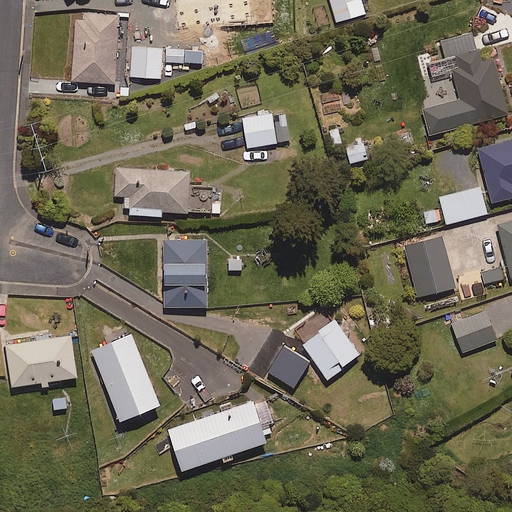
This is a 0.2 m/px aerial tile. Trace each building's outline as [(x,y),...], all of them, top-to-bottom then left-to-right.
[(365,13),(360,0),(330,0),(337,22),(365,13)] [(249,22),(249,6),(209,9),(210,24),(249,22)] [(118,15),(76,13),(72,81),(115,83),(118,15)] [(480,62),(472,33),(440,42),(445,58),(427,63),(431,77),(453,71),(461,100),(424,110),(430,135),(508,114),(493,59),(480,62)] [(162,48),(132,47),(131,77),(161,78),(162,48)] [(276,143),(271,114),(242,118),(247,148),(276,143)] [(511,140),(479,147),(491,202),(511,197),(511,140)] [(366,143),(345,145),(346,157),(340,158),(343,188),(356,187),(353,162),(368,160),(366,143)] [(189,172),(116,169),(115,196),(130,197),(130,215),(161,216),(162,212),(187,212),(189,172)] [(485,214),(479,188),(439,197),(446,224),(485,214)] [(212,190),(195,189),(194,211),(211,212),(212,190)] [(511,221),(499,224),(511,278),(511,277),(511,221)] [(455,288),(443,237),(406,245),(417,297),(455,288)] [(206,241),(163,241),(164,307),(206,307),(206,241)] [(500,266),(481,270),(485,289),(505,284),(500,266)] [(496,340),(486,311),(452,322),(462,351),(496,340)] [(360,354),(334,320),(301,344),(327,379),(360,354)] [(32,333),(33,342),(5,346),(11,387),(37,383),(38,388),(49,387),(49,382),(76,377),(70,336),(49,340),(48,331),(32,333)] [(159,406),(131,335),(92,351),(120,421),(159,406)] [(256,411),(254,402),(168,428),(180,469),(265,444),(263,435),(275,432),(268,408),(256,411)]
